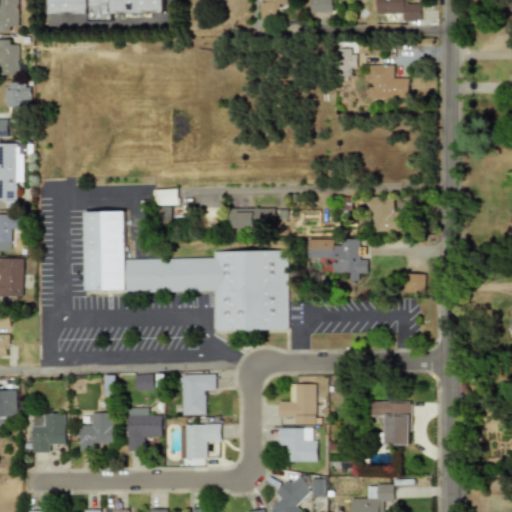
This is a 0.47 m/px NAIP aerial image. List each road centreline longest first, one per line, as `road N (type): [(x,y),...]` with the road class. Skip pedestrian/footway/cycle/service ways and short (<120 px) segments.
road 1 (residential): [(447,511),(449,0)]
road 2 (residential): [(251,363),(247,478),(36,482)]
road 3 (residential): [(190,190),(452,189)]
road 4 (residential): [(0,371),(251,363)]
road 5 (residential): [(251,363),(447,359)]
